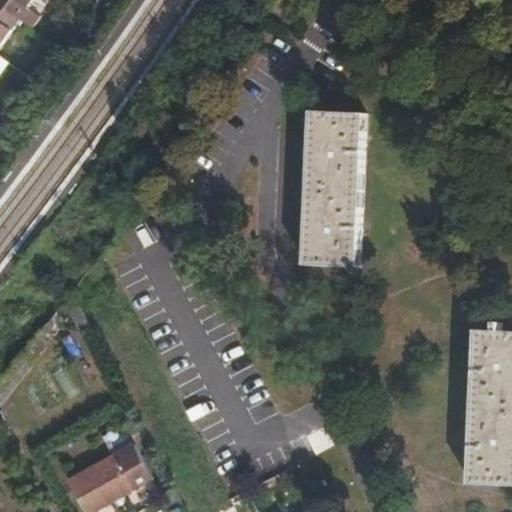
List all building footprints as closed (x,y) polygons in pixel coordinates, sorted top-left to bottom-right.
[(0,0),(0,4),(21,19),(34,0),(0,0)] [(0,49),(21,19),(0,4),(0,49)] [(0,56),(0,76),(10,63),(0,56)] [(314,112),(308,265),(362,267),(369,114),(314,112)] [(95,331),(74,293),(65,304),(81,334),(86,332),(87,334),(95,331)] [(68,321),(57,313),(24,355),(34,362),(68,321)] [(479,331),(473,484),(511,485),(511,332),(503,332),(504,323),(498,323),(497,332),(479,331)] [(0,409),(36,365),(23,355),(0,384),(0,409)] [(136,445),(69,483),(85,511),(93,511),(155,478),(136,445)] [(279,475),(243,493),(247,502),(283,483),(279,475)]
